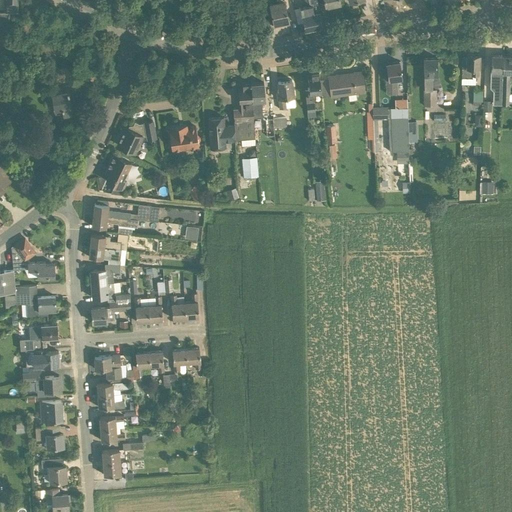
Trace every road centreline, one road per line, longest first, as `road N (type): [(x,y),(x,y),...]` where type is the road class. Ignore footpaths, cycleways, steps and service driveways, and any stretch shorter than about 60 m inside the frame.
road 1 (track): [(74,182),(86,192),(198,206),(477,206)]
road 2 (tertiary): [(511,21),(372,30),(231,53)]
road 3 (residential): [(90,511),(79,340)]
road 4 (residential): [(79,340),(75,222),(55,200)]
road 5 (residential): [(112,105),(154,107),(195,97),(225,76),(231,53)]
